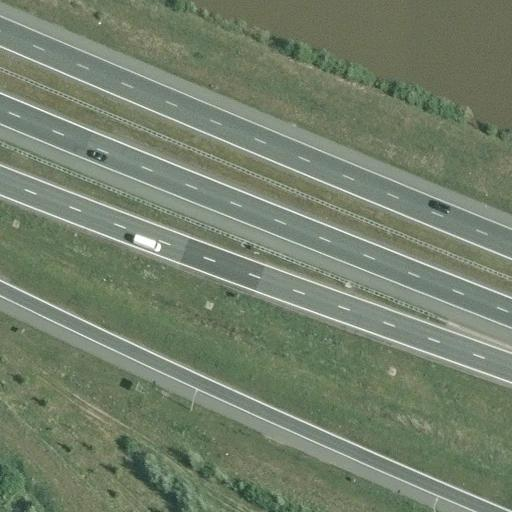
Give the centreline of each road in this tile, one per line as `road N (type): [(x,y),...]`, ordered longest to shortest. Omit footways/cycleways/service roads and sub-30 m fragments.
road 1 (motorway): [(511,243),(0,31)]
road 2 (motorway): [(0,108),(511,314)]
road 3 (motorway): [(0,180),(511,368)]
road 4 (motorway): [(0,287),(489,511)]
